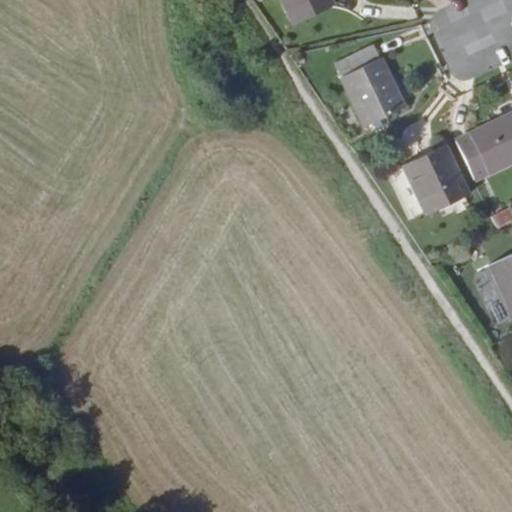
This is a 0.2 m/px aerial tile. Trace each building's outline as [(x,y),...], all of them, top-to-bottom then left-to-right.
[(332,0),(285,0),(295,19),(332,0)] [(373,40),(335,59),(366,120),(403,102),(373,40)] [(511,108),(457,137),(477,177),(511,159),(511,108)] [(445,144),(406,164),(428,208),(468,188),(445,144)] [(511,202),(494,211),(499,223),(511,217),(511,202)] [(511,250),(493,260),(511,298),(511,250)]
